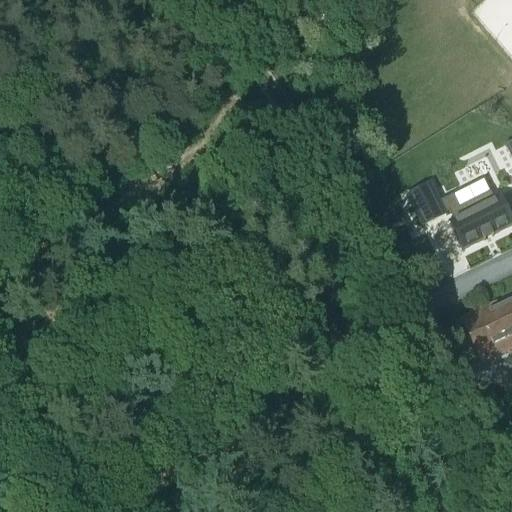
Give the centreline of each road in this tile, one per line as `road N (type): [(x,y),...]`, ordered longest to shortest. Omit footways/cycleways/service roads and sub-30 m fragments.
road 1 (unclassified): [(410,308),(270,93),(188,0)]
road 2 (unclassified): [(511,486),(410,308)]
